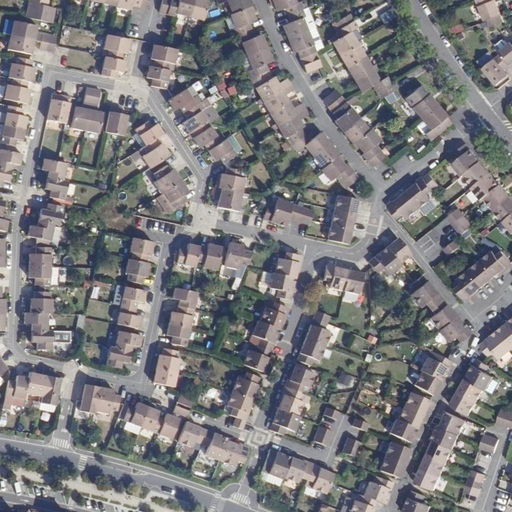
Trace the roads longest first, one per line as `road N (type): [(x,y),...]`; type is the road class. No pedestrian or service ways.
road 1 (residential): [(198,220),(202,176),(152,101),(133,88),(50,72),(17,228),(12,344),(26,358),(75,370)]
road 2 (residential): [(75,370),(140,379),(166,248),(198,220)]
road 3 (residential): [(383,194),(316,109),(261,0)]
road 4 (residential): [(255,439),(312,245)]
road 5 (residential): [(235,511),(56,457)]
road 6 (residential): [(392,511),(448,379)]
road 7 (residential): [(485,111),(411,0)]
road 8 (residential): [(383,194),(485,111)]
